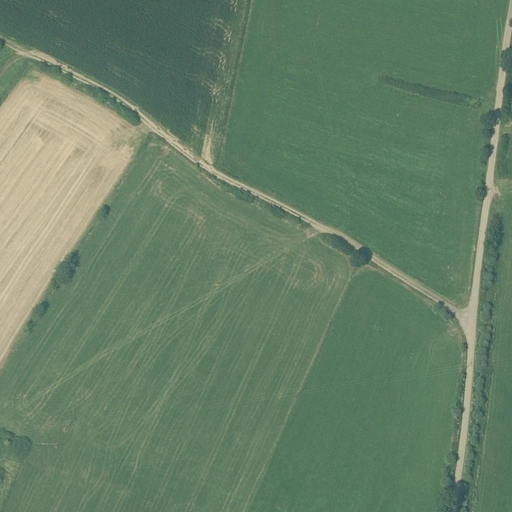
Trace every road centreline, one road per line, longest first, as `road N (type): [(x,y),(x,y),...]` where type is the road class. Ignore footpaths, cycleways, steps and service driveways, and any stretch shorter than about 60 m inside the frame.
road 1 (track): [(472,325),(287,209),(215,176),(99,91),(0,44)]
road 2 (unclassified): [(454,511),(511,16)]
